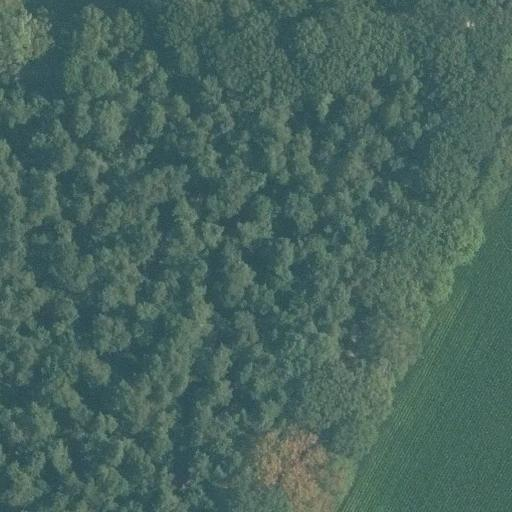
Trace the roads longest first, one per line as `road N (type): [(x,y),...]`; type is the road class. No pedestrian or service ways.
road 1 (track): [(0,82),(81,88),(316,38),(511,28)]
road 2 (track): [(511,81),(281,511)]
